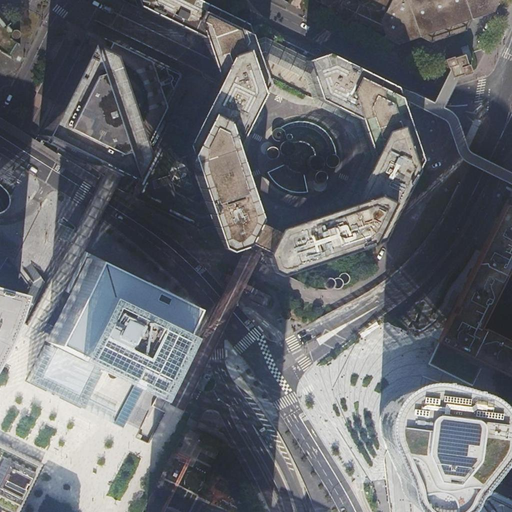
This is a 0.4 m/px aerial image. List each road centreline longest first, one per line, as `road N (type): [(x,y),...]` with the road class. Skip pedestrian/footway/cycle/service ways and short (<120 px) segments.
road 1 (secondary): [(489,101),(443,216),(403,274),(377,297),(257,359)]
road 2 (secondary): [(364,511),(367,413),(381,348),(448,265),(478,199)]
road 3 (secondary): [(279,391),(322,347),(414,283),(478,199)]
road 4 (residential): [(241,0),(447,101),(489,101)]
road 5 (primary): [(211,296),(128,218),(0,137)]
road 6 (primary): [(301,511),(271,440),(218,361),(211,296)]
road 7 (residential): [(19,124),(84,0)]
road 8 (primary): [(351,511),(279,391)]
